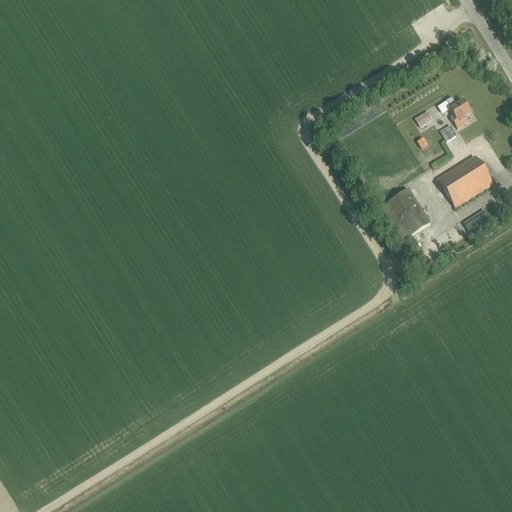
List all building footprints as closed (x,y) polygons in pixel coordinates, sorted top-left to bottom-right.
[(465,118),(471,114),(463,102),(457,106),(452,99),(447,103),(451,110),(450,111),(454,117),(451,119),(458,130),(469,123),(465,118)] [(420,129),(432,122),(427,114),(415,121),(420,129)] [(445,144),(455,137),(449,128),(439,134),(445,144)] [(455,210),(492,187),(474,159),(437,183),(455,210)] [(402,243),(430,226),(409,191),(384,207),(381,209),(402,243)]
